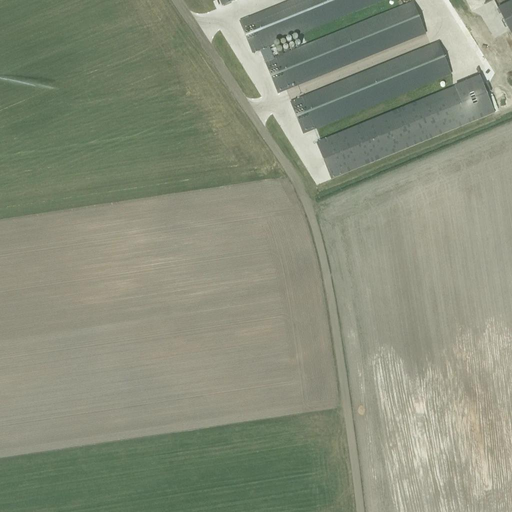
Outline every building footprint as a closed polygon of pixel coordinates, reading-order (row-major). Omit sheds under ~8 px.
[(299,0),(240,24),(252,54),(384,0),(299,0)] [(511,2),(498,10),(511,37),(511,2)] [(265,64),(277,94),(426,34),(414,4),(265,64)] [(291,105),(303,135),(451,75),(439,45),(291,105)] [(316,145),(330,181),(495,115),(481,79),(316,145)]
